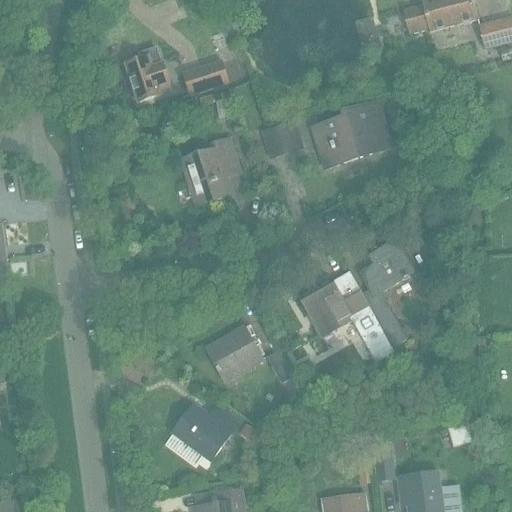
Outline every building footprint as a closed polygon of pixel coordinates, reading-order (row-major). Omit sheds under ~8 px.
[(430,33),(477,21),(472,0),(422,0),(421,1),(422,5),(400,11),(407,35),(429,30),(430,33)] [(511,17),(478,26),(484,51),(511,43),(511,17)] [(141,60),(125,65),(138,104),(161,96),(158,87),(169,83),(163,64),(161,65),(156,49),(139,55),(141,60)] [(221,63),(183,75),(190,98),(229,85),(221,63)] [(327,169),(390,149),(376,105),(345,114),(347,120),(315,130),(327,169)] [(274,156),(301,148),(295,125),(268,133),(274,156)] [(223,173),(237,168),(227,139),(211,144),(213,152),(183,162),(197,207),(231,196),(223,173)] [(374,298),(419,272),(401,240),(372,257),(378,267),(362,277),(374,298)] [(357,332),(369,325),(352,295),(341,301),(329,279),(298,296),(318,331),(348,315),(357,332)] [(241,375),(264,362),(244,328),(207,349),(224,378),(238,370),(241,375)] [(283,385),(294,378),(280,352),(268,359),(283,385)] [(211,463),(239,425),(214,408),(207,417),(194,407),(173,435),(211,463)] [(369,452),(357,454),(361,484),(373,482),(369,452)] [(378,482),(393,480),(389,452),(374,454),(378,482)] [(402,510),(408,509),(408,511),(442,511),(438,473),(398,478),(402,510)] [(244,511),(242,490),(220,493),(221,505),(193,508),(193,511),(244,511)] [(357,511),(367,510),(365,495),(323,501),(324,511),(357,511)] [(15,511),(13,502),(0,506),(0,511),(15,511)]
